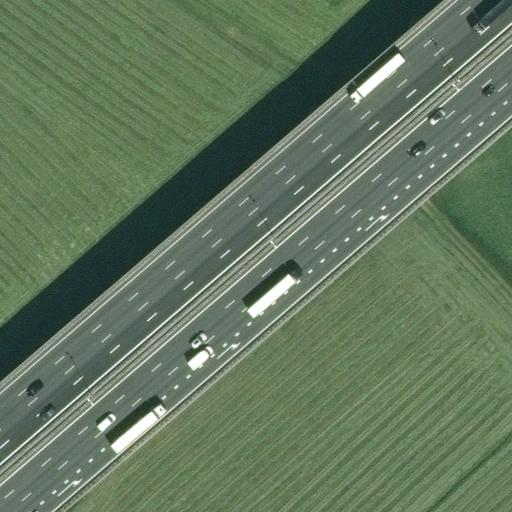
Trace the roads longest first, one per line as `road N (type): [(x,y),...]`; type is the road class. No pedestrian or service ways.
road 1 (motorway): [(1,511),(511,71)]
road 2 (motorway): [(493,0),(0,425)]
